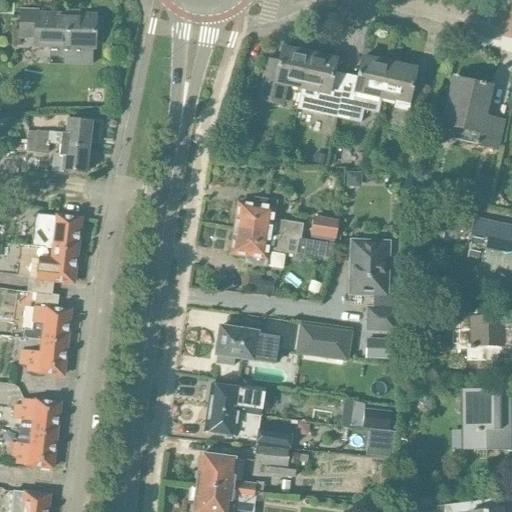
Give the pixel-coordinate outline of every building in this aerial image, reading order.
[(37,14),(37,11),(21,11),(20,39),(34,39),(33,49),(50,50),(49,65),(92,67),(93,51),(95,51),(96,31),(101,32),(102,19),(96,19),(96,15),(37,14)] [(258,101),(283,107),(288,85),(302,88),(309,55),(282,49),(276,80),(264,77),(258,101)] [(337,61),(309,55),(302,88),(298,111),(338,119),(343,95),(330,92),(337,61)] [(338,119),(360,125),(363,111),(378,114),(381,98),(383,98),(390,66),(361,59),(353,97),(343,95),(338,119)] [(390,126),(417,132),(425,91),(412,88),(416,71),(390,66),(383,98),(394,101),(390,126)] [(451,140),(496,150),(502,122),(483,118),(490,87),(477,84),(476,86),(454,82),(444,126),(454,128),(451,140)] [(60,145),(88,148),(91,122),(68,120),(66,134),(36,132),(36,133),(27,132),(26,143),(48,145),(60,146),(60,145)] [(48,145),(26,143),(25,153),(48,155),(48,145)] [(52,173),(63,174),(63,171),(86,173),(88,148),(60,145),(60,146),(59,155),(53,155),(52,173)] [(272,235),(301,239),(303,225),(275,220),(278,202),(253,198),(252,204),(237,202),(233,229),(272,235)] [(36,214),(31,247),(52,250),(75,252),(79,219),(36,214)] [(326,245),(337,246),(340,221),(316,218),(313,241),(326,245)] [(478,280),(511,287),(511,241),(496,238),(499,225),(475,219),(466,259),(481,263),(478,280)] [(243,265),(267,269),(270,252),(325,259),(326,245),(313,241),(301,239),(272,235),(233,229),(229,256),(244,259),(243,265)] [(368,333),(398,335),(399,297),(388,296),(390,245),(354,244),(351,296),(374,297),(374,311),(369,311),(368,333)] [(37,275),(37,281),(53,283),(71,285),(75,252),(52,250),(51,259),(39,258),(37,275)] [(245,294),(272,297),(274,283),(261,281),(261,277),(248,275),(245,294)] [(511,315),(490,316),(490,308),(474,308),(474,312),(454,313),(455,350),(474,349),(474,361),(476,361),(476,370),(511,368),(511,315)] [(24,331),(23,339),(40,341),(40,342),(64,345),(68,313),(57,312),(34,309),(33,309),(32,315),(31,323),(32,323),(32,332),(24,331)] [(218,326),(214,357),(216,358),(215,365),(233,368),(234,361),(255,364),(255,362),(276,365),(280,336),(259,334),(260,332),(218,326)] [(312,329),(307,359),(347,365),(352,335),(312,329)] [(25,373),(60,377),(64,345),(40,342),(39,354),(20,352),(18,365),(26,366),(25,373)] [(210,384),(207,408),(260,417),(265,389),(262,389),(262,392),(244,390),(244,389),(210,384)] [(462,453),(511,452),(511,391),(462,392),(462,453)] [(17,433),(52,437),(56,405),(21,401),(20,407),(13,406),(11,420),(18,421),(17,433)] [(255,447),(290,450),(292,436),(259,430),(260,417),(240,414),(207,409),(203,434),(205,434),(205,433),(235,438),(234,439),(237,439),(237,438),(256,441),(255,447)] [(363,410),(361,430),(389,432),(391,412),(363,410)] [(14,465),(48,470),(52,437),(17,433),(15,446),(9,445),(7,458),(15,459),(14,465)] [(267,475),(295,479),(297,469),(287,468),(290,450),(255,447),(254,465),(268,466),(267,475)] [(202,455),(203,453),(200,453),(197,472),(195,473),(194,479),(196,480),(195,486),(255,493),(263,493),(264,483),(255,482),(255,484),(242,483),(245,460),(238,459),(238,458),(235,458),(235,459),(202,455)] [(378,466),(378,488),(391,488),(391,466),(378,466)] [(407,485),(407,498),(432,499),(433,485),(407,485)] [(189,488),(187,503),(193,504),(191,511),(252,511),(254,502),(265,503),(266,494),(263,494),(263,493),(255,493),(195,486),(195,489),(189,488)] [(13,494),(10,511),(45,511),(47,498),(13,494)] [(501,511),(501,510),(499,511),(497,499),(443,506),(443,511),(501,511)]
